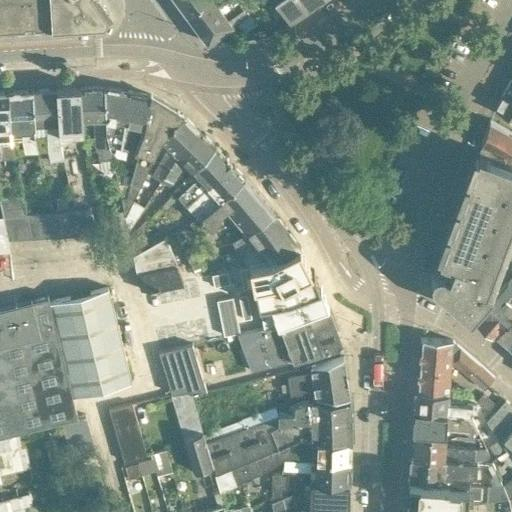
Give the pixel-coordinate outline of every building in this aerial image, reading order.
[(4,0),(6,29),(53,27),(51,0),(4,0)] [(51,0),(53,27),(108,23),(113,12),(104,0),(51,0)] [(176,0),(187,14),(207,0),(176,0)] [(251,0),(207,0),(187,14),(208,42),(257,7),(251,0)] [(275,0),(290,21),(309,8),(303,0),(275,0)] [(105,85),(83,86),(83,119),(94,118),(95,149),(97,149),(98,159),(111,157),(109,145),(106,134),(105,119),(105,85)] [(129,90),(105,85),(105,119),(106,134),(109,145),(120,147),(129,90)] [(83,86),(56,88),(59,135),(61,143),(84,139),(83,126),(83,119),(83,86)] [(56,88),(33,89),(35,122),(47,122),(47,136),(47,147),(50,160),(64,158),(61,143),(59,135),(56,88)] [(33,89),(9,90),(11,124),(18,123),(22,128),(22,141),(24,151),(38,150),(35,138),(34,122),(33,89)] [(11,140),(11,124),(9,90),(0,90),(0,157),(15,156),(11,140)] [(129,90),(120,147),(130,149),(136,125),(143,127),(147,117),(152,95),(151,94),(129,90)] [(511,95),(504,91),(494,108),(511,117),(511,95)] [(128,194),(121,196),(124,210),(125,218),(161,140),(162,141),(163,142),(181,112),(179,111),(152,95),(147,117),(143,127),(134,151),(138,152),(133,174),(128,194)] [(167,146),(151,174),(161,180),(166,173),(180,150),(199,129),(184,114),(183,113),(181,112),(163,142),(164,143),(167,146)] [(511,131),(490,119),(482,141),(511,157),(511,131)] [(166,173),(161,180),(171,186),(185,163),(193,171),(216,145),(199,129),(180,150),(166,173)] [(447,257),(443,268),(441,268),(440,268),(439,268),(438,268),(436,269),(435,270),(434,270),(433,271),(433,272),(432,274),(432,275),(432,276),(432,278),(432,279),(432,280),(433,281),(434,282),(435,283),(436,284),(470,314),(503,277),(508,278),(511,273),(511,221),(511,220),(511,157),(482,141),(477,153),(439,254),(447,257)] [(198,176),(181,192),(189,201),(192,198),(230,160),(226,156),(217,146),(216,145),(193,171),(198,176)] [(216,193),(220,197),(245,177),(230,160),(192,198),(189,201),(198,210),(216,193)] [(121,183),(123,172),(124,168),(115,166),(118,182),(121,183)] [(121,183),(118,182),(121,196),(128,194),(133,174),(123,172),(121,183)] [(203,213),(189,222),(200,235),(223,217),(221,215),(229,208),(246,227),(250,232),(276,213),(245,177),(220,197),(203,213)] [(1,195),(0,195),(0,200),(3,215),(8,235),(8,239),(32,238),(27,214),(22,193),(1,195)] [(78,197),(73,198),(75,210),(82,234),(101,232),(95,206),(81,209),(78,197)] [(57,212),(53,212),(58,236),(81,235),(82,234),(75,210),(59,211),(57,212)] [(112,212),(118,242),(130,240),(125,218),(124,210),(112,212)] [(53,212),(27,214),(32,238),(58,236),(53,212)] [(300,247),(276,213),(250,232),(233,240),(247,266),(271,261),(300,247)] [(140,229),(130,240),(133,254),(149,245),(140,229)] [(0,235),(0,250),(9,250),(8,239),(8,235),(0,235)] [(166,235),(149,245),(133,254),(140,289),(184,279),(166,235)] [(193,243),(185,247),(190,258),(202,253),(198,246),(193,243)] [(247,266),(239,267),(243,288),(256,286),(259,304),(291,297),(320,286),(314,269),(312,270),(300,247),(271,261),(247,266)] [(228,271),(220,273),(222,284),(230,283),(228,271)] [(220,273),(212,274),(214,286),(222,284),(220,273)] [(511,299),(507,296),(511,289),(511,273),(508,278),(474,317),(511,350),(511,299)] [(291,297),(259,304),(264,327),(276,324),(328,305),(321,285),(320,286),(291,297)] [(50,301),(73,394),(131,380),(108,286),(50,301)] [(247,294),(239,295),(241,307),(249,305),(247,294)] [(50,301),(49,296),(0,307),(0,434),(18,430),(62,420),(78,416),(74,397),(73,394),(50,301)] [(233,296),(225,298),(227,310),(235,308),(233,296)] [(225,298),(217,299),(219,311),(227,310),(225,298)] [(251,370),(315,353),(342,344),(328,305),(276,324),(264,327),(237,333),(251,370)] [(249,305),(241,307),(244,319),(252,317),(249,305)] [(235,308),(227,310),(230,321),(238,320),(235,308)] [(227,310),(219,311),(222,323),(230,321),(227,310)] [(238,320),(230,321),(232,333),(240,332),(238,320)] [(230,321),(222,323),(224,335),(232,333),(230,321)] [(416,389),(449,392),(452,360),(484,388),(488,384),(495,377),(453,340),(453,339),(421,336),(416,389)] [(192,343),(159,350),(165,371),(172,393),(173,393),(191,390),(192,390),(193,394),(207,391),(192,343)] [(290,385),(347,375),(344,356),(325,361),(311,364),(312,371),(289,375),(290,385)] [(347,375),(290,385),(291,392),(315,388),(316,394),(350,396),(347,375)] [(416,389),(415,407),(470,413),(475,413),(476,406),(463,404),(463,402),(448,400),(449,392),(416,389)] [(172,394),(190,455),(194,470),(212,465),(203,433),(191,390),(172,394)] [(215,473),(289,441),(299,437),(351,439),(350,399),(304,399),(295,402),(295,410),(285,411),(284,408),(278,410),(278,406),(203,433),(212,465),(215,473)] [(511,404),(505,399),(491,415),(500,422),(511,408),(511,404)] [(109,408),(112,418),(135,412),(132,403),(132,402),(109,408)] [(413,430),(413,432),(446,434),(446,432),(447,423),(476,426),(470,413),(415,407),(413,430)] [(491,415),(487,420),(501,442),(503,446),(507,442),(503,439),(511,428),(511,408),(500,422),(491,415)] [(112,418),(115,429),(138,423),(135,412),(112,418)] [(78,416),(62,420),(73,459),(97,452),(86,414),(78,416)] [(115,429),(118,439),(142,433),(138,423),(115,429)] [(511,428),(503,439),(507,442),(511,447),(511,446),(511,428)] [(0,475),(29,469),(18,430),(0,434),(0,475)] [(445,445),(446,434),(413,432),(411,456),(468,460),(477,461),(485,461),(490,462),(489,459),(485,448),(445,445)] [(118,439),(121,450),(145,444),(142,433),(118,439)] [(351,439),(299,437),(289,441),(215,473),(220,489),(236,482),(241,480),(269,469),(284,458),(285,458),(300,459),(300,456),(312,454),(312,459),(351,460),(351,439)] [(148,454),(145,444),(121,450),(124,460),(148,454)] [(155,470),(155,471),(164,469),(165,473),(172,471),(166,449),(150,453),(151,457),(155,470)] [(477,461),(468,460),(411,456),(409,481),(443,483),(470,481),(471,474),(476,474),(477,461)] [(151,457),(137,460),(138,461),(141,473),(141,474),(155,470),(151,457)] [(305,481),(350,484),(351,460),(312,459),(300,459),(285,458),(284,468),(283,473),(273,473),(273,494),(298,481),(303,481),(305,481)] [(129,477),(141,474),(138,461),(126,464),(125,464),(129,477)] [(490,462),(485,461),(491,472),(491,485),(504,485),(490,462)] [(98,465),(85,468),(94,498),(106,494),(98,465)] [(348,511),(350,484),(305,481),(303,481),(302,490),(307,506),(309,511),(348,511)] [(409,481),(407,506),(439,508),(455,506),(470,504),(471,499),(481,499),(481,486),(470,485),(470,481),(443,483),(409,481)] [(509,499),(504,485),(491,485),(489,485),(488,501),(509,499)] [(274,511),(287,511),(283,498),(281,490),(273,494),(270,495),(274,511)] [(0,507),(1,511),(8,511),(34,504),(31,493),(0,501),(0,507)] [(293,494),(283,498),(287,511),(309,511),(307,506),(298,509),(293,494)] [(41,511),(39,503),(34,504),(8,511),(41,511)] [(88,511),(85,503),(74,506),(75,511),(88,511)] [(249,511),(247,503),(226,509),(226,511),(249,511)]
